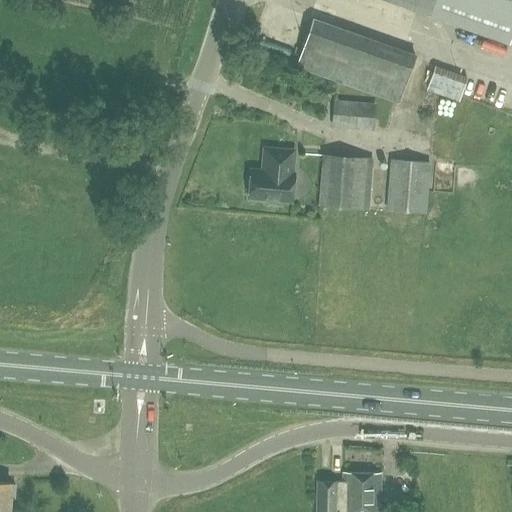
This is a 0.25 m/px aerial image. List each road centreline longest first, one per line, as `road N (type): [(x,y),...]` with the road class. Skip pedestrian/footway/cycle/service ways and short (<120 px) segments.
road 1 (unclassified): [(511,442),(355,428),(285,442),(195,483),(137,484)]
road 2 (unclassified): [(511,376),(230,351),(185,330),(144,326)]
road 3 (primary): [(511,410),(141,377)]
road 4 (unclassified): [(144,326),(150,239),(230,0)]
road 5 (unclassified): [(137,484),(0,422)]
road 6 (primary): [(141,377),(0,364)]
